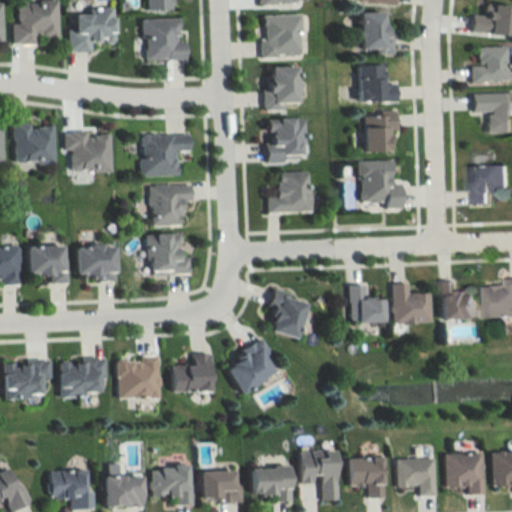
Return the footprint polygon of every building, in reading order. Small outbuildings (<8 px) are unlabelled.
[(138,0),(139,10),(166,10),(165,0),(138,0)] [(52,36),(52,1),(11,1),(11,25),(6,25),(6,45),(30,45),(30,36),(52,36)] [(464,32),(503,37),(506,8),(479,4),(478,17),(466,15),(464,32)] [(63,10),(63,51),(85,51),(85,42),(107,42),(107,10),(63,10)] [(387,52),(387,34),(376,34),(376,12),(351,12),(351,52),(387,52)] [(255,58),(295,58),(294,15),(254,16),(255,58)] [(175,19),(136,19),(137,61),(180,61),(179,41),(175,41),(175,19)] [(464,82),(501,82),(501,47),(471,47),(471,66),(464,66),(464,82)] [(350,65),(350,102),(389,102),(389,84),(378,84),(378,65),(350,65)] [(258,111),(277,111),(277,104),(290,104),(290,67),(257,67),(258,111)] [(464,93),(465,113),(481,113),(481,133),(509,132),(508,92),(464,93)] [(356,151),(381,150),(381,130),(391,129),(390,111),(354,112),(356,151)] [(258,162),(296,161),(296,118),(258,119),(258,162)] [(7,123),(8,164),(49,163),(49,125),(26,125),(26,122),(7,123)] [(106,132),(61,133),(61,173),(106,173),(106,132)] [(183,152),(183,135),(133,136),(134,176),(171,176),(170,152),(183,152)] [(351,161),(353,209),(393,207),(392,182),(384,182),(384,160),(351,161)] [(505,165),(467,165),(468,206),(487,205),(487,193),(505,192),(505,165)] [(260,213),(303,212),(303,171),(268,172),(269,196),(259,196),(260,213)] [(144,227),(176,226),(175,202),(185,202),(184,185),(143,186),(144,227)] [(139,235),(140,275),(183,275),(182,257),(176,257),(175,234),(139,235)] [(0,244),(0,283),(13,283),(13,245),(0,244)] [(108,245),(68,246),(68,281),(108,281),(108,245)] [(18,246),(19,274),(44,274),(44,283),(61,283),(61,246),(18,246)] [(482,317),(511,317),(511,278),(504,278),(504,287),(482,287),(482,317)] [(473,319),(472,292),(452,292),(452,282),(432,282),(433,319),(473,319)] [(401,293),(401,284),(386,284),(386,323),(423,323),(423,293),(401,293)] [(375,299),(359,299),(359,285),(342,285),(342,322),(375,322),(375,299)] [(298,300),(268,292),(258,329),(288,337),(298,300)] [(264,354),(257,341),(215,363),(231,392),(267,373),(259,357),(264,354)] [(205,353),(185,353),(185,365),(164,365),(164,391),(205,391),(205,353)] [(111,397),(153,397),(153,357),(111,357),(111,397)] [(100,380),(99,359),(51,360),(52,395),(93,394),(93,380),(100,380)] [(44,378),(43,361),(0,361),(0,397),(39,396),(39,378),(44,378)] [(327,450),(290,451),(291,483),(312,482),(313,501),(328,501),(327,450)] [(511,451),(483,452),(483,486),(506,485),(506,493),(511,492),(511,451)] [(458,487),(458,494),(476,494),(475,453),(436,454),(437,488),(458,487)] [(359,498),(375,498),(374,457),(339,458),(340,486),(359,485),(359,498)] [(389,487),(410,486),(410,497),(427,496),(427,458),(388,459),(389,487)] [(185,504),(184,466),(145,467),(145,495),(167,494),(167,505),(185,504)] [(240,467),(240,498),(281,499),(281,468),(240,467)] [(63,510),(87,508),(87,492),(78,492),(76,470),(42,472),(43,499),(62,498),(63,510)] [(227,471),(192,471),(192,503),(234,503),(234,484),(227,484),(227,471)] [(0,511),(4,511),(23,504),(15,484),(6,488),(0,472),(0,511)] [(134,476),(96,476),(96,506),(134,506),(134,476)]
